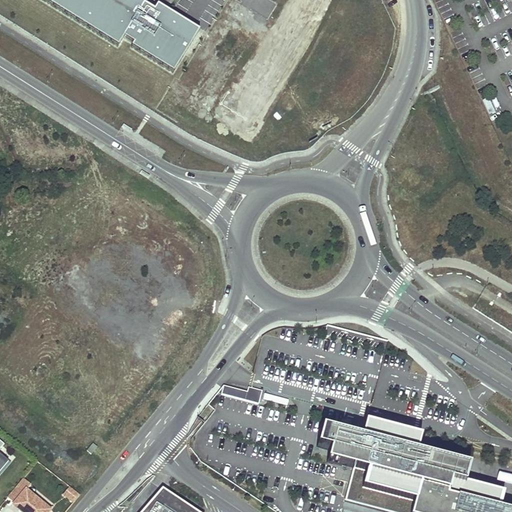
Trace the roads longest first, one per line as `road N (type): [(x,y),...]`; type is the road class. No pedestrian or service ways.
road 1 (unclassified): [(245,267),(205,355),(81,511)]
road 2 (unclassified): [(91,511),(249,332),(290,305)]
road 3 (tertiary): [(335,298),(413,329),(511,390)]
road 4 (tertiary): [(0,66),(166,171)]
road 5 (tertiary): [(511,365),(409,296),(377,266),(367,243)]
road 6 (unclassified): [(395,99),(326,171),(306,180)]
